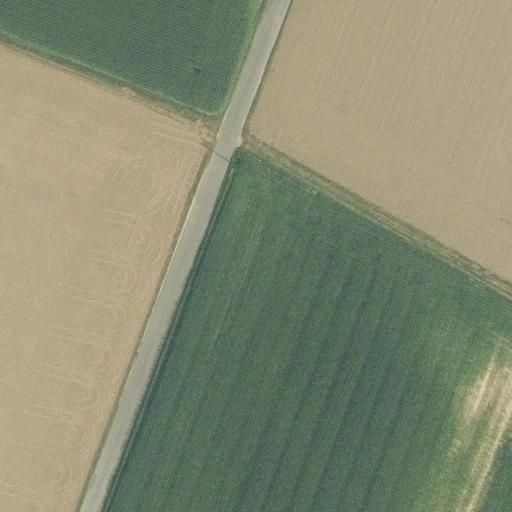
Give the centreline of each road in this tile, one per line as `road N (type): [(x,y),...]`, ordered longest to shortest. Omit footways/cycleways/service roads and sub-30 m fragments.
road 1 (unclassified): [(296,0),(105,511)]
road 2 (track): [(240,149),(511,301)]
road 3 (track): [(0,54),(242,145)]
